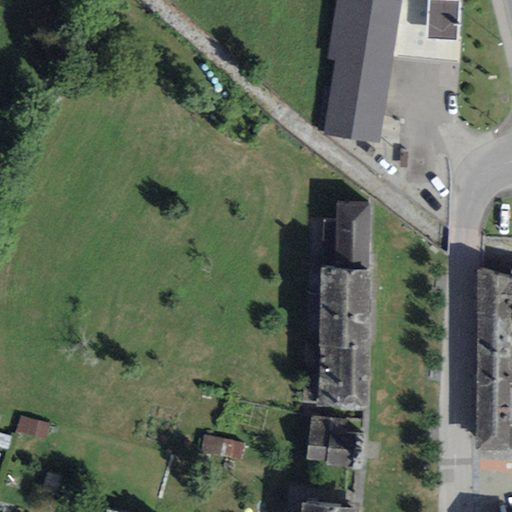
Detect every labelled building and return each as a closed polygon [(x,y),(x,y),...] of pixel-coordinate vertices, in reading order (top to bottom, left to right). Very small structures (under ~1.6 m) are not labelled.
[(401,0),(337,0),(328,59),(335,60),(324,135),(379,143),(402,2),(401,0)] [(429,0),(428,36),(433,36),(456,37),(457,0),(429,0)] [(369,206),(335,204),(333,269),(367,270),(369,206)] [(369,353),(370,270),(367,270),(333,269),(321,269),(319,352),(369,353)] [(511,271),(475,271),(476,273),(477,321),(510,321),(511,320),(511,271)] [(511,392),(509,393),(510,321),(477,321),(476,451),(511,451),(511,425),(511,424),(511,392)] [(369,353),(319,352),(319,408),(368,408),(369,353)] [(362,424),(312,420),(308,462),(357,467),(362,424)] [(244,444),(203,436),(200,452),(241,460),(244,444)] [(299,511),(356,511),(357,508),(301,502),(299,511)]
